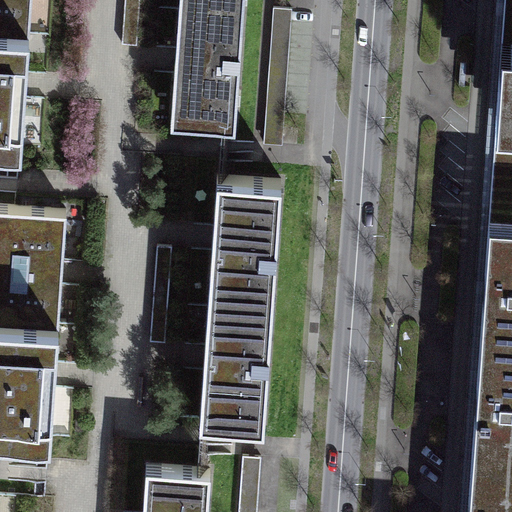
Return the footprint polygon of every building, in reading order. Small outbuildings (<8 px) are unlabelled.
[(0,0),(0,22),(42,25),(44,0),(0,0)] [(243,0),(180,0),(172,125),(235,129),(243,0)] [(511,0),(504,0),(502,39),(511,39),(511,0)] [(42,25),(0,22),(0,144),(32,147),(42,25)] [(511,39),(502,39),(495,141),(494,158),(511,159),(511,39)] [(481,339),(511,340),(511,159),(494,158),(481,339)] [(210,304),(273,308),(282,180),(219,176),(210,304)] [(0,312),(65,317),(72,209),(0,204),(0,312)] [(273,308),(210,304),(202,422),(265,427),(273,308)] [(65,317),(0,312),(0,436),(55,441),(65,317)] [(472,451),(511,454),(511,340),(481,339),(472,451)] [(511,511),(511,454),(472,451),(468,511),(511,511)] [(143,511),(208,511),(212,467),(148,462),(143,511)]
